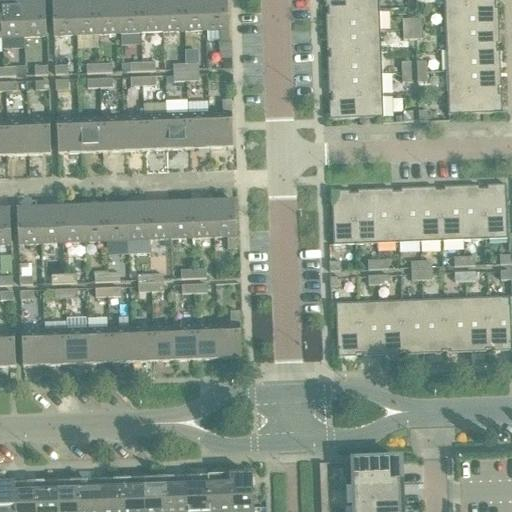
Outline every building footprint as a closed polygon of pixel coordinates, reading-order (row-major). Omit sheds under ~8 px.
[(141,35),(139,0),(118,1),(119,36),(141,35)] [(162,35),(160,0),(149,0),(139,0),(141,35),(162,35)] [(184,34),(182,0),(160,0),(162,35),(184,34)] [(205,33),(204,0),(182,0),(184,34),(205,33)] [(229,44),(227,0),(204,0),(205,33),(219,32),(220,45),(229,44)] [(379,12),(378,0),(326,0),(327,14),(379,12)] [(495,7),(494,0),(443,0),(444,8),(495,7)] [(119,36),(118,1),(96,2),(98,37),(119,36)] [(98,37),(96,2),(75,3),(76,38),(98,37)] [(76,38),(75,3),(52,4),(53,39),(76,38)] [(46,39),(45,4),(22,5),(24,40),(46,39)] [(24,40),(22,5),(1,6),(2,41),(24,40)] [(496,29),(495,7),(444,8),(445,31),(496,29)] [(380,33),(379,12),(327,14),(328,34),(380,33)] [(412,32),(412,21),(402,22),(402,32),(412,32)] [(422,31),(421,21),(412,21),(412,32),(422,31)] [(497,52),(496,29),(445,31),(445,53),(497,52)] [(422,42),(422,31),(412,32),(413,42),(422,42)] [(413,42),(412,32),(402,32),(403,43),(413,42)] [(381,54),(380,33),(328,34),(329,56),(381,54)] [(498,72),(497,52),(445,53),(446,74),(498,72)] [(381,76),(381,54),(329,56),(330,78),(381,76)] [(426,74),(426,64),(417,65),(417,75),(426,74)] [(142,74),(142,65),(130,66),(130,74),(142,74)] [(155,73),(155,65),(142,65),(142,74),(155,73)] [(411,75),(410,65),(401,65),(401,75),(411,75)] [(112,75),(111,66),(99,67),(99,76),(112,75)] [(186,75),(185,66),(173,67),(173,75),(186,75)] [(198,74),(198,66),(185,66),(186,75),(198,74)] [(99,76),(99,67),(86,67),(87,76),(99,76)] [(68,77),(67,68),(55,68),(55,77),(68,77)] [(48,78),(47,69),(35,69),(35,78),(48,78)] [(16,79),(16,70),(3,70),(3,79),(16,79)] [(498,93),(498,72),(446,74),(447,95),(498,93)] [(186,83),(199,83),(198,74),(186,75),(186,83)] [(427,85),(426,74),(417,75),(417,85),(427,85)] [(186,83),(186,75),(173,75),(173,84),(186,83)] [(411,85),(411,75),(401,75),(402,86),(411,85)] [(382,98),(381,76),(330,78),(331,100),(382,98)] [(143,89),(143,80),(130,80),(130,89),(143,89)] [(156,88),(155,80),(143,80),(143,89),(156,88)] [(112,90),(112,81),(99,82),(100,90),(112,90)] [(100,90),(99,82),(87,82),(87,91),(100,90)] [(68,92),(68,83),(55,83),(56,92),(68,92)] [(48,92),(48,84),(35,84),(36,93),(48,92)] [(17,93),(16,85),(4,85),(4,94),(17,93)] [(499,115),(498,93),(447,95),(448,118),(503,116),(503,114),(499,115)] [(383,120),(382,98),(331,100),(331,121),(328,121),(328,122),(383,120)] [(233,150),(231,103),(222,103),(223,115),(209,116),(211,151),(233,150)] [(428,124),(428,113),(418,114),(419,124),(428,124)] [(413,125),(412,114),(403,114),(403,125),(413,125)] [(211,151),(209,116),(188,117),(189,152),(211,151)] [(189,152),(188,117),(166,118),(167,153),(189,152)] [(146,153),(144,118),(123,119),(124,154),(146,153)] [(167,153),(166,118),(144,118),(146,153),(167,153)] [(124,154),(123,119),(101,120),(103,155),(124,154)] [(103,155),(101,120),(80,121),(81,156),(103,155)] [(81,156),(80,121),(57,122),(58,157),(81,156)] [(51,157),(49,122),(27,123),(28,158),(51,157)] [(28,158),(27,123),(5,124),(7,159),(28,158)] [(507,241),(505,186),(504,186),(504,190),(483,191),(485,242),(507,241)] [(464,243),(462,191),(440,192),(442,244),(464,243)] [(485,242),(483,191),(462,191),(464,243),(485,242)] [(442,244),(440,192),(419,193),(420,245),(442,244)] [(356,247),(354,195),(332,196),(332,193),(331,193),(333,248),(356,247)] [(420,245),(419,193),(397,194),(399,245),(420,245)] [(399,245),(397,194),(375,195),(377,246),(399,245)] [(377,246),(375,195),(354,195),(356,247),(377,246)] [(237,252),(235,204),(212,205),(214,240),(227,240),(228,252),(237,252)] [(214,240),(212,205),(191,206),(192,241),(214,240)] [(192,241),(191,206),(169,207),(171,242),(192,241)] [(149,242),(148,207),(126,208),(127,243),(149,242)] [(171,242),(169,207),(148,207),(149,242),(171,242)] [(127,243),(126,208),(104,209),(106,244),(127,243)] [(106,244),(104,209),(83,210),(84,245),(106,244)] [(84,245),(83,210),(61,211),(63,246),(84,245)] [(63,246),(61,211),(40,212),(41,246),(63,246)] [(0,247),(11,248),(9,213),(0,212),(0,247)] [(41,246),(40,212),(17,212),(18,247),(41,246)] [(510,267),(510,258),(500,258),(500,268),(510,267)] [(475,269),(474,259),(464,260),(464,269),(475,269)] [(464,269),(464,260),(454,260),(454,269),(464,269)] [(378,272),(378,263),(367,263),(368,273),(378,272)] [(388,272),(388,263),(378,263),(378,272),(388,272)] [(340,274),(339,264),(329,265),(329,274),(340,274)] [(421,273),(421,264),(410,264),(411,274),(421,273)] [(432,273),(431,264),(421,264),(421,273),(432,273)] [(206,281),(206,272),(193,273),(193,281),(206,281)] [(193,281),(193,273),(180,273),(181,282),(193,281)] [(422,283),(421,273),(411,274),(411,284),(422,283)] [(432,283),(432,276),(432,273),(421,273),(422,283),(432,283)] [(511,283),(511,273),(500,274),(500,283),(511,283)] [(120,284),(119,275),(107,276),(107,285),(120,284)] [(465,284),(465,275),(454,275),(455,285),(465,284)] [(475,284),(475,275),(465,275),(465,284),(475,284)] [(107,285),(107,276),(94,276),(95,285),(107,285)] [(64,286),(64,277),(51,278),(51,287),(64,286)] [(77,286),(76,277),(64,277),(64,286),(77,286)] [(150,286),(150,277),(137,278),(138,287),(150,286)] [(163,286),(163,277),(150,277),(150,286),(163,286)] [(379,288),(378,278),(368,279),(368,288),(379,288)] [(389,287),(388,278),(378,278),(379,288),(389,287)] [(0,288),(12,288),(12,279),(0,279),(0,288)] [(32,287),(32,279),(19,279),(20,288),(32,287)] [(340,289),(340,280),(330,280),(330,290),(340,289)] [(151,295),(150,286),(138,287),(138,295),(151,295)] [(163,294),(163,289),(163,286),(150,286),(151,295),(163,294)] [(194,296),(194,287),(181,288),(181,297),(194,296)] [(207,296),(206,287),(194,287),(194,296),(207,296)] [(120,299),(120,290),(107,291),(108,299),(120,299)] [(108,299),(107,291),(95,291),(95,300),(108,299)] [(65,301),(64,292),(52,293),(52,301),(65,301)] [(77,301),(77,292),(64,292),(65,301),(77,301)] [(33,302),(33,293),(20,294),(20,303),(33,302)] [(13,303),(13,294),(0,294),(0,298),(0,303),(13,303)] [(511,355),(510,300),(509,299),(487,300),(489,352),(510,351),(510,355),(511,355)] [(489,352),(487,300),(466,301),(468,353),(489,352)] [(468,353),(466,301),(444,302),(446,354),(468,353)] [(446,354),(444,302),(423,303),(425,354),(446,354)] [(425,354),(423,303),(401,304),(403,355),(425,354)] [(382,356),(380,304),(358,305),(360,357),(382,356)] [(403,355),(401,304),(380,304),(382,356),(403,355)] [(360,357),(358,305),(335,306),(337,361),(338,361),(338,358),(360,357)] [(241,361),(239,314),(230,314),(230,327),(217,327),(218,362),(241,361)] [(218,362),(217,327),(195,328),(196,363),(218,362)] [(196,363),(195,328),(173,329),(175,364),(196,363)] [(175,364),(173,329),(152,330),(153,365),(175,364)] [(132,365),(130,330),(109,331),(110,366),(132,365)] [(153,365),(152,330),(130,330),(132,365),(153,365)] [(110,366),(109,331),(87,332),(88,367),(110,366)] [(88,367),(87,332),(65,333),(67,368),(88,367)] [(67,368),(65,333),(44,334),(45,369),(67,368)] [(45,369),(44,334),(21,334),(23,369),(45,369)] [(0,370),(15,370),(14,335),(0,335),(0,370)] [(401,486),(400,463),(345,465),(346,488),(401,486)] [(328,489),(327,466),(319,466),(320,489),(328,489)] [(230,511),(230,479),(231,478),(231,474),(225,474),(223,476),(223,479),(208,479),(209,511),(235,511),(230,511)] [(187,511),(186,476),(181,476),(180,478),(180,480),(165,481),(166,511),(187,511)] [(209,511),(208,479),(193,480),(193,477),(191,476),(186,476),(187,511),(209,511)] [(144,511),(143,477),(138,478),(136,480),(137,482),(122,483),(122,511),(144,511)] [(166,511),(165,481),(150,481),(150,479),(148,477),(143,477),(144,511),(166,511)] [(253,511),(252,477),(231,478),(230,479),(230,511),(235,511),(253,511),(252,511),(253,511)] [(101,511),(100,479),(95,479),(93,481),(93,484),(78,484),(79,511),(101,511)] [(122,511),(122,483),(107,483),(107,481),(105,479),(100,479),(101,511),(122,511)] [(57,511),(57,481),(52,481),(50,483),(50,485),(35,486),(36,511),(57,511)] [(79,511),(78,484),(64,485),(63,482),(62,481),(57,481),(57,511),(79,511)] [(14,511),(14,482),(9,483),(7,484),(7,487),(0,487),(0,511),(14,511)] [(36,511),(35,486),(20,486),(20,484),(18,482),(14,482),(14,511),(36,511)] [(402,509),(401,486),(346,488),(347,511),(402,509)] [(328,511),(328,489),(320,489),(320,511),(328,511)]
